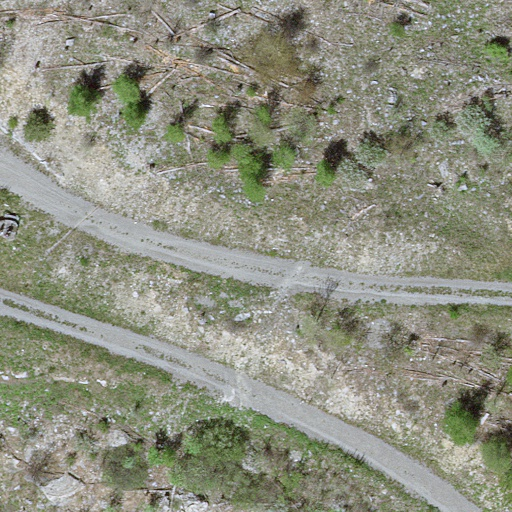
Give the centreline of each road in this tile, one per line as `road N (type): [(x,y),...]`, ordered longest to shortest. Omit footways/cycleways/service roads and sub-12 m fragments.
road 1 (track): [(0,180),(107,236),(238,273),(330,288),(511,299)]
road 2 (track): [(435,511),(357,458),(220,392),(0,312)]
